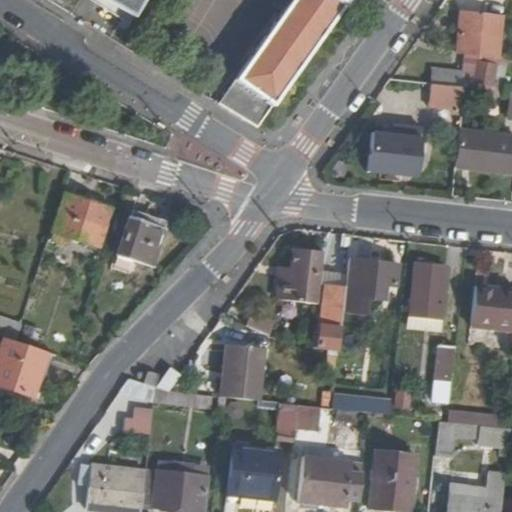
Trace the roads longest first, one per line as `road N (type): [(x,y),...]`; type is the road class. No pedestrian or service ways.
road 1 (residential): [(13,511),(106,377),(270,200)]
road 2 (residential): [(280,183),(192,118),(0,0)]
road 3 (residential): [(0,119),(270,200)]
road 4 (residential): [(511,227),(270,200)]
road 5 (residential): [(280,183),(408,0)]
